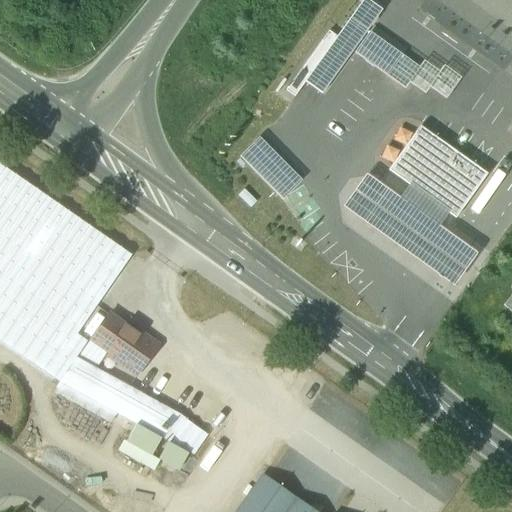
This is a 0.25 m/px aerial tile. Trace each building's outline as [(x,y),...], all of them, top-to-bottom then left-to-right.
[(373,9),(363,2),(336,40),(304,83),(313,90),(321,95),(353,54),(368,33),(381,15),(373,9)] [(368,33),(353,54),(403,90),(408,83),(418,68),(368,33)] [(304,83),(336,40),(328,34),(286,92),(294,97),(304,83)] [(418,68),(408,83),(424,94),(428,88),(438,73),(423,62),(418,68)] [(438,73),(428,88),(445,100),(460,80),(442,67),(438,73)] [(486,176),(419,128),(388,172),(407,186),(446,214),(454,220),(486,176)] [(257,140),(238,159),(281,201),(299,182),(257,140)] [(130,257),(0,166),(0,342),(58,382),(75,359),(86,343),(76,336),(130,257)] [(398,199),(366,176),(362,181),(343,207),(358,218),(383,236),(406,252),(431,270),(451,285),(452,286),(475,254),(474,254),(436,227),(446,214),(407,186),(398,199)] [(139,338),(108,316),(91,341),(107,352),(118,360),(116,364),(136,377),(158,346),(141,335),(139,338)] [(107,352),(95,343),(92,347),(104,356),(107,352)] [(191,455),(207,435),(181,415),(75,359),(58,382),(135,426),(160,440),(168,444),(186,453),(191,455)] [(160,440),(135,426),(126,443),(151,457),(160,440)] [(186,453),(168,444),(160,460),(178,469),(186,453)] [(237,511),(309,511),(261,478),(237,511)]
